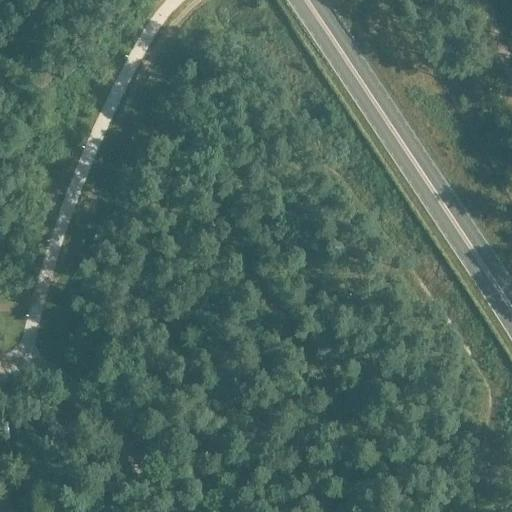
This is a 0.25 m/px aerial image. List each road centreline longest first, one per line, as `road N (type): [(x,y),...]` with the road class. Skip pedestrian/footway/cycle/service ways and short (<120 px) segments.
road 1 (primary): [(511,311),(305,0)]
road 2 (track): [(38,299),(63,268),(146,66),(200,0)]
road 3 (residential): [(170,511),(76,394),(37,370),(7,367)]
